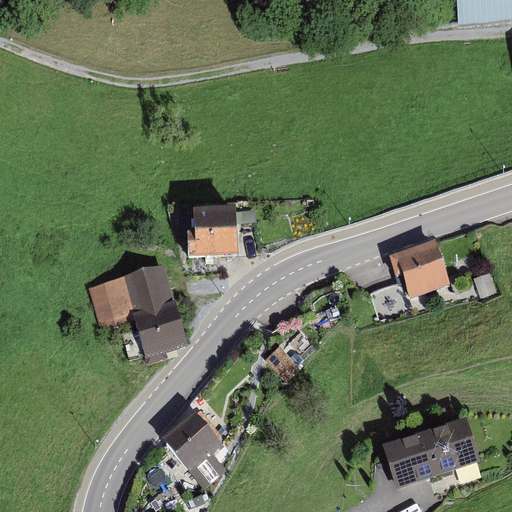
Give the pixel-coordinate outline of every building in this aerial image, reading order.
[(511,0),(458,0),(460,27),(511,22),(511,0)] [(240,217),(198,219),(200,265),(242,263),(240,217)] [(443,247),(402,260),(415,301),(455,288),(443,247)] [(184,346),(160,266),(121,278),(134,318),(146,358),(184,346)] [(134,318),(121,278),(86,289),(98,329),(134,318)] [(280,347),(265,361),(287,383),(301,370),(280,347)] [(199,419),(167,447),(193,478),(226,450),(199,419)] [(472,427),(389,452),(401,491),(484,465),(472,427)]
